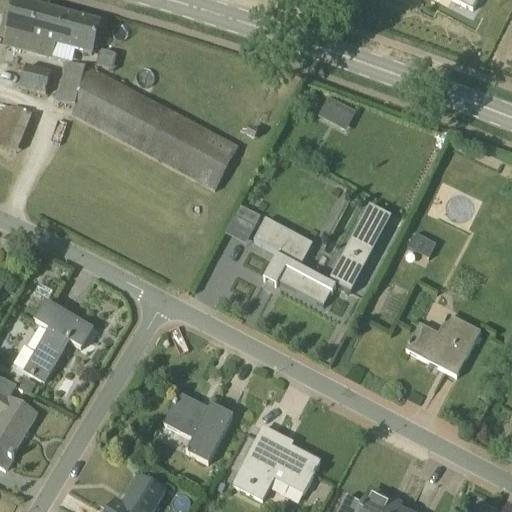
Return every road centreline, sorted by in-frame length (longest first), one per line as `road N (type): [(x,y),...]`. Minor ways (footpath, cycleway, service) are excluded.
road 1 (residential): [(511,486),(163,305)]
road 2 (secondary): [(511,120),(160,0)]
road 3 (residential): [(38,511),(163,305)]
road 4 (residential): [(163,305),(0,220)]
